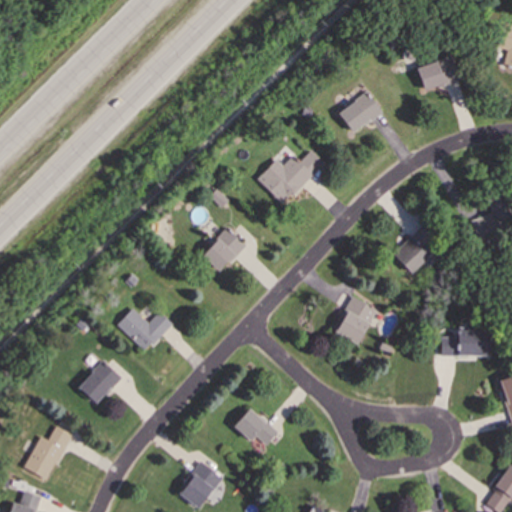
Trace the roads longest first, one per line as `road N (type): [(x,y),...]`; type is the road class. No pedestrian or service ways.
road 1 (residential): [(247,328),(335,410),(354,453),(371,468),(399,469),(441,454),(448,437),(439,422),(335,410)]
road 2 (residential): [(511,133),(445,148),(396,175),(247,328)]
road 3 (trunk): [(0,235),(236,0)]
road 4 (residential): [(247,328),(155,426),(96,511)]
road 5 (trunk): [(167,0),(0,160)]
